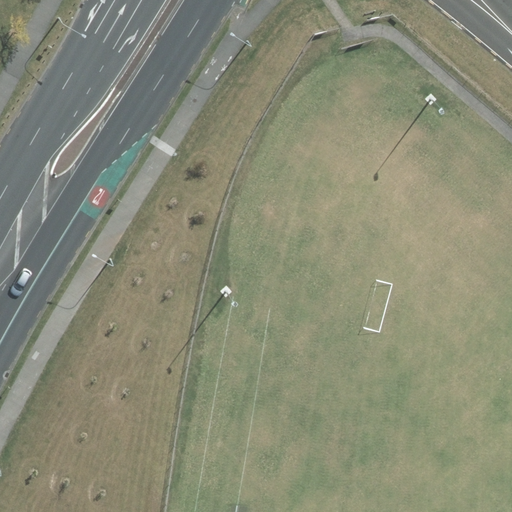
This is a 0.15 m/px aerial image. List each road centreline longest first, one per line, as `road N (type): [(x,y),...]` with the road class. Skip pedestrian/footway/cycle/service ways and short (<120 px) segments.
road 1 (primary): [(201,0),(0,344)]
road 2 (primary): [(0,200),(98,32)]
